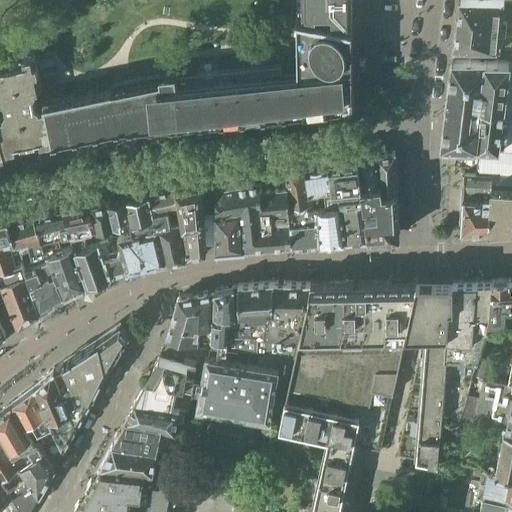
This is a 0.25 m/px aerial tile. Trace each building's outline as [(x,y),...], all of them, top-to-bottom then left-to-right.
[(0,133),(3,148),(15,146),(14,141),(19,140),(20,145),(35,142),(34,136),(38,136),(39,141),(77,133),(96,129),(118,125),(140,123),(148,122),(173,120),(172,119),(200,116),(200,119),(203,118),(203,117),(220,115),(221,117),(224,116),(224,115),(241,114),(242,115),(245,115),(245,114),(262,112),(263,113),(266,113),(266,111),(283,109),(284,111),(287,110),(287,109),(304,107),(305,108),(328,106),(332,105),(332,103),(336,103),(337,105),(350,102),(353,99),(353,90),(351,90),(351,73),(353,72),(353,69),(351,68),(350,56),(350,53),(350,52),(352,52),(352,49),(350,48),(350,31),(352,31),(352,27),(352,11),(351,0),(304,0),(305,10),(302,10),(302,11),(315,14),(314,19),(297,16),(297,47),(298,69),(230,76),(197,80),(187,81),(186,69),(159,72),(159,73),(160,78),(139,83),(139,82),(136,82),(136,83),(113,88),(113,87),(44,101),(46,106),(40,107),(39,105),(35,102),(33,94),(36,90),(36,88),(42,87),(42,86),(36,57),(35,54),(23,56),(24,61),(11,64),(0,66),(0,133)] [(503,0),(458,0),(453,49),(454,49),(454,48),(455,48),(454,47),(477,47),(499,47),(500,39),(503,0)] [(499,47),(511,46),(511,34),(506,34),(506,39),(500,39),(499,47)] [(57,83),(51,54),(36,57),(42,86),(57,83)] [(449,83),(446,104),(511,105),(511,60),(498,60),(497,59),(494,59),(493,60),(471,60),(471,59),(467,59),(466,60),(453,60),(452,60),(452,59),(451,59),(449,83)] [(478,148),(480,148),(497,149),(511,128),(511,105),(446,104),(443,129),(441,145),(441,148),(458,148),(478,149),(478,148)] [(511,128),(497,149),(511,149),(511,128)] [(511,149),(497,149),(480,148),(478,174),(464,173),(461,229),(485,227),(487,227),(487,228),(488,228),(488,227),(511,225),(511,149)] [(394,151),(375,154),(380,184),(390,182),(391,191),(397,190),(394,151)] [(375,154),(358,156),(362,186),(380,184),(375,154)] [(358,156),(331,159),(335,191),(362,186),(358,156)] [(305,163),(309,196),(314,195),(317,194),(317,192),(324,191),(324,193),(335,191),(331,159),(305,163)] [(299,164),(285,165),(288,200),(309,196),(305,163),(299,163),(299,164)] [(261,169),(258,169),(266,244),(273,243),(291,242),(288,200),(285,165),(269,168),(269,169),(261,170),(261,169)] [(216,188),(216,212),(241,210),(245,245),(266,244),(258,169),(236,172),(229,172),(216,174),(216,188)] [(188,183),(176,185),(181,219),(203,215),(203,201),(201,180),(188,183)] [(380,184),(362,186),(364,204),(365,204),(377,203),(378,207),(397,205),(397,190),(391,191),(390,182),(380,184)] [(176,185),(148,191),(157,223),(181,219),(176,185)] [(362,186),(335,191),(343,238),(368,236),(364,204),(362,186)] [(148,191),(126,196),(131,220),(133,228),(157,223),(148,191)] [(343,238),(335,191),(324,193),(326,203),(315,204),(319,240),(322,240),(342,238),(343,238)] [(309,196),(288,200),(291,242),(319,240),(315,204),(313,204),(313,207),(308,207),(308,200),(313,199),(313,198),(314,198),(318,197),(317,194),(314,195),(309,196)] [(112,199),(108,199),(114,226),(121,224),(121,221),(131,220),(126,196),(112,199)] [(108,199),(90,203),(95,226),(93,227),(94,230),(103,228),(114,226),(108,199)] [(90,203),(62,209),(71,232),(93,227),(95,226),(90,203)] [(364,204),(368,236),(381,235),(382,235),(395,234),(395,233),(398,230),(399,229),(397,205),(378,207),(369,207),(369,206),(365,206),(365,204),(364,204)] [(50,211),(33,215),(42,238),(58,234),(59,236),(71,232),(62,209),(50,211)] [(241,210),(216,212),(216,230),(216,239),(216,248),(245,245),(241,210)] [(33,215),(6,220),(13,244),(17,246),(20,255),(23,254),(22,248),(30,246),(32,253),(32,254),(46,249),(42,238),(33,215)] [(204,221),(203,215),(181,219),(187,253),(206,250),(204,221)] [(181,219),(157,223),(166,257),(187,253),(181,219)] [(0,266),(16,260),(15,256),(20,255),(17,246),(13,244),(6,220),(0,220),(0,266)] [(121,224),(114,226),(103,228),(106,239),(103,239),(112,271),(129,265),(129,264),(133,264),(133,265),(134,264),(134,263),(141,262),(133,228),(131,220),(121,221),(121,224)] [(133,228),(141,262),(144,261),(144,262),(145,262),(145,261),(149,260),(150,261),(150,260),(160,258),(161,258),(161,257),(165,256),(165,257),(166,257),(157,223),(133,228)] [(93,227),(71,232),(73,241),(88,282),(111,272),(112,271),(103,239),(106,239),(103,228),(94,230),(93,227)] [(58,234),(42,238),(46,249),(63,294),(64,293),(67,292),(88,282),(73,241),(61,245),(59,236),(58,234)] [(32,254),(17,259),(18,263),(15,264),(16,267),(35,260),(36,262),(42,260),(43,262),(40,263),(45,277),(30,282),(40,309),(43,312),(49,308),(47,304),(63,294),(46,249),(32,254)] [(17,259),(16,260),(0,266),(0,274),(14,310),(18,322),(19,323),(40,309),(30,282),(45,277),(40,263),(43,262),(42,260),(36,262),(35,260),(16,267),(15,264),(18,263),(17,259)] [(493,279),(491,279),(489,309),(485,328),(497,331),(500,321),(505,319),(505,306),(510,315),(511,314),(511,278),(506,278),(506,276),(494,276),(494,279),(493,279)] [(360,414),(353,443),(380,449),(405,332),(415,332),(423,332),(448,331),(450,306),(452,306),(452,304),(454,304),(454,280),(454,279),(426,279),(416,279),(416,280),(310,281),(298,336),(297,335),(292,357),(288,378),(286,389),(285,396),(284,398),(310,403),(335,409),(360,414)] [(450,306),(448,331),(446,357),(444,384),(442,410),(442,413),(462,417),(473,375),(481,377),(484,377),(484,376),(487,361),(477,359),(485,328),(489,309),(491,279),(454,280),(454,304),(452,304),(452,306),(450,306)] [(238,349),(254,351),(256,306),(269,308),(272,281),(233,284),(226,347),(238,349)] [(254,351),(274,354),(292,357),(297,335),(298,336),(310,281),(284,281),(273,281),(272,281),(269,308),(256,306),(254,351)] [(210,345),(226,347),(233,284),(215,288),(215,289),(210,336),(210,345)] [(210,336),(215,289),(199,292),(198,321),(200,321),(200,327),(200,334),(210,336)] [(179,296),(171,322),(200,327),(200,321),(198,321),(199,292),(179,296)] [(98,337),(78,350),(85,369),(80,377),(81,379),(82,385),(85,393),(93,394),(107,366),(128,332),(129,331),(120,321),(98,337)] [(200,343),(210,345),(210,336),(200,334),(200,327),(171,322),(167,336),(196,342),(200,343)] [(448,331),(423,332),(418,358),(446,357),(448,331)] [(78,350),(53,367),(63,386),(73,383),(73,382),(81,379),(80,377),(85,369),(78,350)] [(253,417),(280,421),(284,398),(285,396),(274,394),(275,388),(286,389),(288,378),(292,357),(274,354),(273,365),(206,354),(198,408),(213,410),(212,421),(218,430),(241,434),(251,427),(253,417)] [(182,362),(159,356),(147,378),(191,387),(196,366),(182,362)] [(422,381),(421,384),(444,384),(446,357),(418,358),(413,380),(422,381)] [(35,383),(34,384),(48,413),(65,392),(63,386),(53,367),(52,368),(53,368),(52,369),(51,368),(48,372),(35,383)] [(508,381),(484,376),(484,377),(511,383),(511,373),(510,373),(508,381)] [(511,383),(484,377),(481,377),(472,422),(503,430),(511,431),(511,383)] [(147,378),(135,399),(180,405),(187,406),(191,387),(147,378)] [(12,401),(25,419),(30,419),(43,439),(56,429),(48,413),(34,384),(12,401)] [(420,407),(419,410),(442,410),(444,384),(421,384),(421,392),(410,392),(407,406),(420,407)] [(48,413),(56,429),(64,444),(93,394),(85,393),(82,385),(65,392),(48,413)] [(278,428),(304,433),(310,403),(284,398),(280,421),(278,428)] [(135,399),(126,416),(176,429),(180,405),(135,399)] [(0,427),(15,451),(20,448),(24,455),(43,444),(42,441),(43,439),(30,419),(25,419),(12,401),(11,401),(12,402),(0,410),(0,427)] [(304,433),(327,438),(328,438),(329,438),(335,409),(310,403),(304,433)] [(318,480),(344,486),(353,443),(360,414),(335,409),(329,438),(328,438),(327,438),(318,480)] [(418,433),(417,437),(440,436),(442,413),(442,410),(419,410),(419,418),(405,417),(402,432),(418,433)] [(115,436),(113,440),(157,448),(168,450),(182,454),(184,431),(176,429),(126,416),(121,427),(118,427),(114,433),(115,436)] [(0,466),(15,451),(0,427),(0,466)] [(56,429),(43,439),(56,458),(64,444),(56,429)] [(511,431),(503,430),(497,456),(471,452),(469,464),(482,467),(482,468),(511,475),(511,431)] [(440,436),(417,437),(417,444),(399,442),(397,453),(416,457),(435,461),(437,462),(438,462),(440,436)] [(56,458),(43,439),(42,441),(43,444),(24,455),(20,448),(15,451),(40,488),(42,485),(45,484),(50,475),(49,472),(54,462),(56,458)] [(113,440),(101,463),(153,471),(153,469),(157,448),(113,440)] [(15,451),(0,466),(0,472),(26,510),(39,488),(40,488),(15,451)] [(87,486),(175,495),(178,479),(179,474),(153,469),(153,471),(101,463),(95,473),(92,474),(88,481),(89,484),(87,486)] [(511,511),(511,475),(482,468),(480,478),(477,494),(482,495),(478,511),(473,511),(471,511),(511,511)] [(0,511),(25,511),(26,510),(0,472),(0,511)] [(312,507),(334,511),(338,511),(344,486),(318,480),(312,507)] [(74,509),(107,511),(171,511),(174,502),(175,495),(87,486),(83,494),(80,494),(76,501),(77,504),(74,509)]
